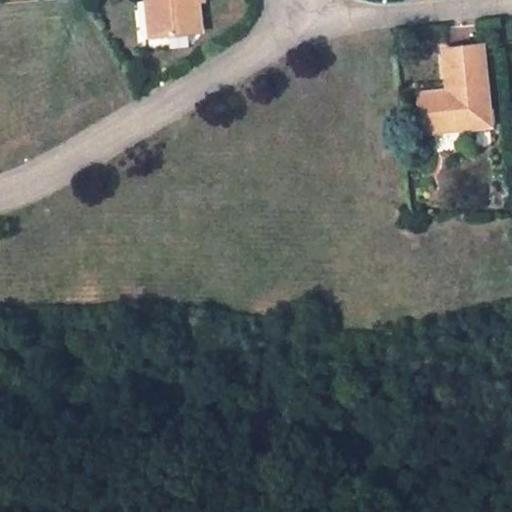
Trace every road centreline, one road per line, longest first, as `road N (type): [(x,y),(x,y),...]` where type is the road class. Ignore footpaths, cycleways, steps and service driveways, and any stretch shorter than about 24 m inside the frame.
road 1 (residential): [(0,193),(43,176),(296,19)]
road 2 (residential): [(296,19),(511,1)]
